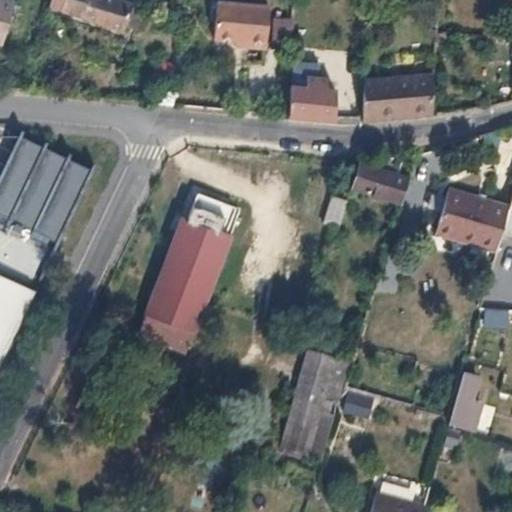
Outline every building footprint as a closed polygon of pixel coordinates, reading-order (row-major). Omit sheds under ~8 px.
[(60,0),(56,12),(120,35),(123,27),(129,12),(130,7),(111,0),(60,0)] [(0,43),(11,7),(0,4),(0,43)] [(210,42),(232,44),(244,45),(244,50),(263,52),(267,9),(213,4),(210,42)] [(129,12),(123,27),(134,31),(140,16),(129,12)] [(433,34),(433,43),(440,44),(441,35),(433,34)] [(360,83),(359,123),(430,117),(431,77),(360,83)] [(287,89),(287,119),(332,123),(333,93),(324,92),(324,81),(306,80),(302,83),(302,91),(287,89)] [(324,92),(333,93),(334,82),(324,81),(324,92)] [(150,106),(168,107),(172,91),(169,90),(159,85),(150,106)] [(87,172),(16,138),(0,172),(0,228),(44,250),(48,242),(53,244),(87,172)] [(377,158),(372,159),(369,171),(354,166),(347,189),(398,206),(405,182),(391,177),(396,165),(377,158)] [(511,186),(476,310),(504,312),(509,290),(495,288),(508,245),(511,246),(511,186)] [(491,253),(504,209),(445,191),(431,236),(491,253)] [(184,223),(222,237),(233,211),(194,197),(184,223)] [(343,203),(327,198),(320,225),(329,228),(335,230),(343,203)] [(222,237),(184,223),(179,221),(135,335),(182,353),(227,239),(222,237)] [(0,352),(27,295),(24,293),(44,250),(0,228),(0,352)] [(315,357),(317,350),(306,347),(304,354),(315,357)] [(344,357),(317,350),(315,357),(304,354),(279,446),(281,447),(280,452),(300,457),(302,451),(318,456),(344,357)] [(462,374),(447,427),(471,435),(479,407),(469,403),(476,378),(462,374)] [(358,395),(345,392),(341,406),(354,410),(358,395)] [(367,511),(418,511),(420,507),(373,494),(367,511)]
